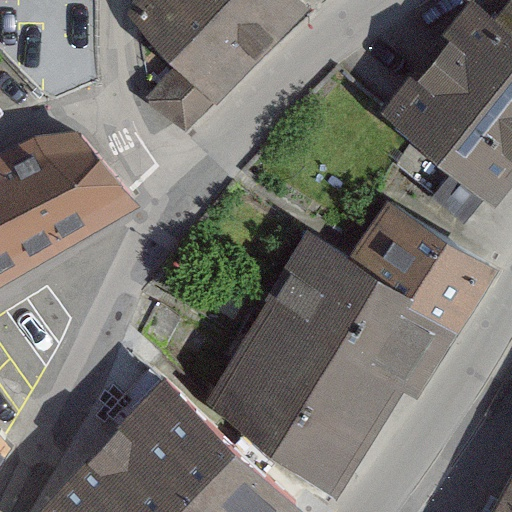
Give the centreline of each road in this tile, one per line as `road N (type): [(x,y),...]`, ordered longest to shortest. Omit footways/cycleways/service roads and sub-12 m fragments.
road 1 (residential): [(0,501),(163,205)]
road 2 (tertiary): [(511,279),(361,511)]
road 3 (residential): [(177,186),(343,21),(374,0)]
road 4 (residential): [(163,205),(0,302)]
road 5 (residential): [(0,137),(125,100)]
